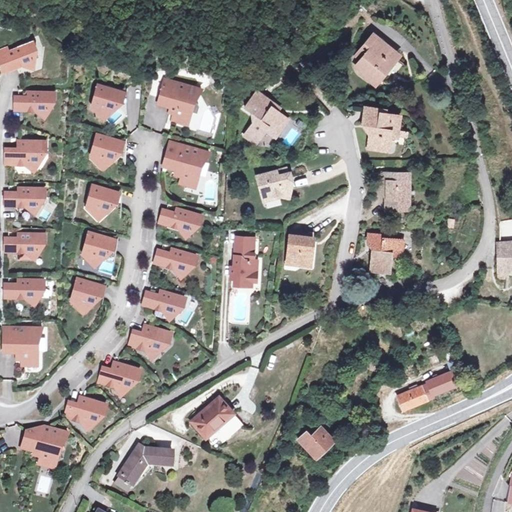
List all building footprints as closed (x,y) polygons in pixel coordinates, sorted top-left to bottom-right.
[(376,37),(374,39),(392,54),(395,51),(376,37)] [(369,77),(377,83),(384,73),(396,57),(392,54),(374,39),(366,48),(364,46),(355,56),(362,61),(357,67),(363,72),(361,74),(367,79),(369,77)] [(8,48),(0,51),(0,67),(2,73),(16,68),(34,61),(35,49),(35,48),(33,43),(10,52),(8,48)] [(34,61),(16,68),(17,70),(21,68),(35,71),(38,49),(35,49),(34,61)] [(399,59),(396,57),(384,73),(386,75),(399,59)] [(374,85),(377,83),(369,77),(367,79),(374,85)] [(165,80),(158,103),(171,106),(169,112),(174,114),(172,120),(187,124),(194,98),(202,90),(165,80)] [(124,93),(98,86),(92,108),(111,113),(121,103),(124,93)] [(248,132),(258,139),(265,131),(274,137),(280,129),(278,127),(285,118),(277,112),(270,108),(273,104),(257,93),(245,109),(258,118),(248,132)] [(28,97),(14,97),(14,111),(29,111),(48,111),(54,100),(54,94),(28,94),(28,97)] [(48,111),(29,111),(29,113),(34,113),(46,121),(56,102),(54,100),(48,111)] [(92,108),(90,107),(104,122),(118,115),(122,103),(121,103),(111,113),(92,108)] [(279,108),(273,104),(270,108),(277,112),(279,108)] [(365,108),(363,121),(372,122),(370,137),(368,148),(388,151),(390,133),(391,130),(397,131),(399,116),(380,114),(380,110),(365,108)] [(362,127),(370,137),(372,122),(363,121),(362,127)] [(255,144),(258,139),(248,132),(245,136),(255,144)] [(123,143),(97,136),(91,158),(109,163),(120,153),(123,143)] [(18,149),(5,149),(5,165),(16,165),(35,165),(45,153),(45,152),(45,143),(19,142),(18,149)] [(209,153),(170,142),(164,165),(179,169),(177,175),(182,177),(180,183),(195,187),(202,161),(209,153)] [(35,165),(16,165),(16,167),(22,167),(31,174),(46,154),(45,153),(35,165)] [(91,158),(89,157),(103,172),(122,153),(120,153),(109,163),(91,158)] [(291,189),(286,173),(283,174),(282,170),(257,176),(263,196),(271,194),(272,198),(280,196),(289,198),(291,189)] [(387,209),(406,209),(406,200),(410,200),(410,174),(379,173),(379,188),(387,189),(387,209)] [(118,194),(93,187),(87,208),(105,213),(116,203),(118,194)] [(19,193),(5,193),(5,206),(19,206),(38,207),(44,196),(45,196),(45,190),(19,189),(19,193)] [(46,197),(44,196),(38,207),(19,206),(19,208),(24,208),(36,217),(46,197)] [(87,208),(85,208),(99,222),(118,204),(116,203),(105,213),(87,208)] [(175,213),(162,209),(158,222),(172,226),(191,231),(200,223),(201,217),(176,210),(175,213)] [(501,233),(511,231),(511,219),(500,221),(501,233)] [(201,225),(200,223),(191,231),(172,226),(172,228),(177,230),(186,240),(201,225)] [(500,243),(511,241),(511,231),(501,233),(500,243)] [(290,232),(287,259),(298,260),(297,266),(311,268),(313,251),(310,251),(312,237),(309,237),(309,235),(290,232)] [(114,241),(89,234),(83,255),(101,260),(112,250),(114,241)] [(384,236),(368,234),(367,248),(373,249),(371,271),(389,272),(391,250),(401,251),(402,241),(384,239),(384,236)] [(18,238),(4,238),(4,252),(19,252),(38,252),(44,242),(44,241),(44,235),(18,235),(18,238)] [(230,267),(229,275),(234,275),(234,279),(233,286),(242,286),(242,283),(251,283),(252,274),(256,275),(257,260),(252,260),(253,239),(236,237),(235,256),(234,256),(233,268),(230,267)] [(497,243),(498,270),(506,270),(511,270),(511,241),(500,243),(497,243)] [(46,243),(44,242),(38,252),(19,252),(19,254),(24,254),(36,262),(46,243)] [(83,255),(81,255),(95,269),(114,251),(112,250),(101,260),(83,255)] [(171,253),(157,250),(154,263),(167,266),(186,272),(195,263),(197,257),(171,250),(171,253)] [(186,272),(167,266),(167,268),(172,270),(181,281),(196,265),(195,263),(186,272)] [(505,279),(506,270),(498,270),(498,278),(505,279)] [(242,283),(242,286),(255,287),(256,275),(252,274),(251,283),(242,283)] [(323,278),(321,286),(330,287),(331,279),(323,278)] [(103,287),(77,280),(71,302),(90,307),(100,297),(103,287)] [(18,284),(4,284),(4,298),(18,298),(38,298),(44,288),(44,287),(44,281),(18,281),(18,284)] [(46,289),(44,288),(38,298),(18,298),(18,300),(24,300),(35,308),(46,289)] [(159,295),(146,292),(142,305),(156,309),(174,313),(183,305),(185,299),(160,292),(159,295)] [(71,302),(70,301),(83,316),(103,297),(100,297),(90,307),(71,302)] [(174,313),(156,309),(155,310),(161,312),(170,323),(185,307),(183,305),(174,313)] [(143,333),(133,330),(129,345),(139,348),(157,353),(167,344),(168,343),(170,334),(145,327),(143,333)] [(42,328),(4,328),(4,352),(17,352),(17,358),(22,358),(22,364),(37,364),(37,337),(42,328)] [(448,341),(440,344),(447,361),(455,358),(448,341)] [(169,345),(167,344),(157,353),(139,348),(139,350),(144,352),(151,361),(169,345)] [(102,367),(98,382),(108,385),(127,390),(137,380),(140,371),(114,363),(112,369),(102,367)] [(433,395),(457,385),(451,371),(427,381),(428,383),(397,395),(403,410),(434,397),(433,395)] [(399,375),(388,380),(391,388),(403,382),(399,375)] [(127,390),(108,385),(108,387),(113,388),(120,398),(138,382),(137,380),(127,390)] [(78,404),(68,401),(64,416),(74,419),(93,424),(103,414),(106,405),(80,397),(78,404)] [(219,397),(192,421),(204,435),(219,422),(220,424),(234,413),(219,397)] [(93,424),(74,419),(74,421),(80,423),(87,432),(104,416),(103,414),(93,424)] [(66,433),(26,422),(18,451),(37,456),(35,465),(56,471),(66,433)] [(310,436),(306,431),(298,439),(317,457),(334,440),(322,427),(317,432),(316,431),(310,436)] [(118,476),(132,485),(138,475),(137,475),(146,462),(171,464),(173,450),(146,448),(146,449),(139,444),(118,476)] [(277,482),(282,472),(269,466),(264,476),(277,482)] [(127,493),(132,485),(118,476),(113,484),(127,493)]
